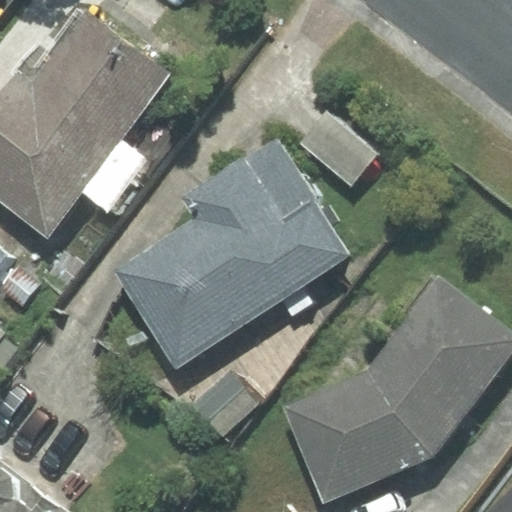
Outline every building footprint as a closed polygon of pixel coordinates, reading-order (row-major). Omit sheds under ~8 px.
[(0,107),(0,198),(65,246),(100,198),(126,217),(162,166),(137,148),(186,81),(77,1),(0,107)] [(219,219),(131,271),(190,372),(294,312),(299,322),(324,307),(319,298),(367,269),(295,145),(206,196),(219,219)] [(511,380),(511,324),(452,277),(381,380),(294,415),(333,511),(336,511),(444,468),(511,380)] [(0,323),(0,366),(21,339),(0,323)] [(271,404),(238,370),(197,409),(230,444),(271,404)] [(0,511),(70,511),(1,456),(0,457),(0,511)]
